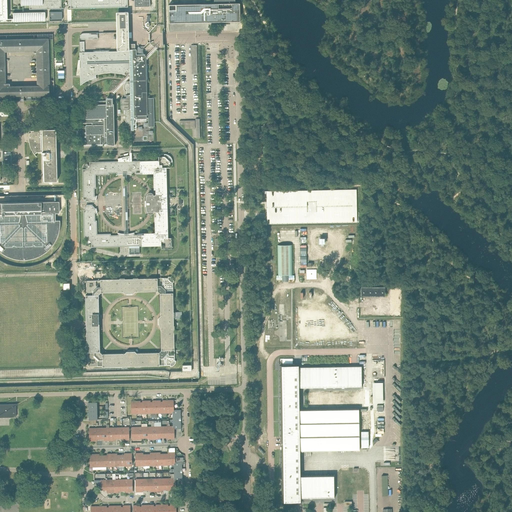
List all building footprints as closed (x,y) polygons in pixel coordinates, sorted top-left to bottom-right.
[(0,0),(0,21),(45,20),(44,12),(13,12),(13,18),(7,19),(6,0),(20,0),(21,5),(29,5),(29,9),(61,9),(61,0),(0,0)] [(127,0),(70,0),(71,8),(128,7),(127,0)] [(180,4),(176,4),(176,6),(176,10),(169,10),(169,18),(169,20),(169,23),(176,23),(191,22),(206,22),(224,22),(226,22),(229,21),(230,21),(235,21),(240,21),(240,17),(240,3),(235,3),(235,0),(214,0),(215,3),(209,4),(205,4),(204,4),(202,4),(201,4),(199,4),(197,4),(196,4),(195,4),(193,4),(186,4),(184,4),(183,4),(180,4)] [(129,29),(128,13),(128,11),(125,12),(117,12),(117,22),(117,27),(117,29),(117,31),(117,32),(117,38),(118,50),(120,50),(129,50),(129,44),(129,38),(129,29)] [(0,94),(49,94),(48,44),(47,39),(0,39),(0,94)] [(145,60),(145,55),(145,54),(137,54),(136,49),(135,49),(135,44),(129,44),(129,50),(120,50),(120,51),(84,52),(84,42),(79,42),(80,54),(80,85),(85,82),(91,79),(96,79),(96,75),(98,74),(103,73),(108,72),(114,72),(119,73),(125,74),(124,72),(130,72),(128,75),(130,77),(130,81),(126,81),(125,82),(125,83),(124,84),(124,85),(124,86),(124,90),(125,98),(123,98),(122,98),(121,99),(121,100),(121,101),(121,102),(121,103),(122,103),(123,103),(124,103),(123,104),(122,104),(122,105),(121,105),(121,106),(121,107),(121,108),(122,109),(123,109),(125,109),(125,110),(124,110),(124,114),(125,113),(125,120),(126,129),(127,129),(127,130),(131,130),(132,130),(134,130),(134,129),(136,129),(136,124),(134,124),(134,123),(136,123),(136,122),(136,120),(137,119),(140,119),(141,119),(147,119),(147,118),(148,118),(148,127),(149,127),(149,125),(154,125),(154,126),(154,98),(147,98),(148,102),(146,102),(145,60)] [(107,144),(115,144),(114,104),(112,104),(112,102),(111,102),(110,98),(107,98),(107,100),(107,101),(97,101),(97,104),(98,104),(98,105),(85,105),(85,109),(78,109),(78,123),(94,122),(94,125),(86,125),(86,126),(84,128),(78,128),(79,145),(101,144),(101,137),(107,136),(107,144)] [(29,137),(28,138),(29,142),(30,147),(32,151),(34,154),(35,155),(36,157),(36,156),(34,154),(36,153),(36,152),(41,152),(42,159),(43,159),(43,181),(51,182),(51,183),(51,181),(57,181),(56,158),(57,158),(57,155),(56,155),(56,151),(55,129),(43,129),(43,127),(40,128),(40,130),(30,131),(30,133),(29,133),(29,134),(29,136),(29,137)] [(0,159),(2,160),(2,163),(11,163),(11,158),(10,156),(8,156),(8,155),(2,155),(2,148),(0,148),(0,159)] [(170,162),(173,162),(172,161),(172,159),(172,158),(171,157),(170,156),(169,155),(168,155),(167,154),(166,154),(164,154),(164,156),(159,156),(159,160),(127,161),(124,160),(122,161),(94,162),(89,162),(89,167),(87,169),(83,169),(83,199),(90,199),(92,201),(95,201),(95,196),(94,188),(96,188),(96,175),(109,174),(109,173),(121,172),(121,174),(120,174),(125,174),(129,174),(128,173),(128,172),(140,172),(140,174),(154,173),(154,187),(156,187),(156,194),(154,195),(154,194),(153,194),(153,193),(152,193),(152,192),(151,192),(150,192),(149,192),(148,193),(147,194),(147,195),(146,200),(146,206),(147,211),(147,212),(148,212),(148,213),(149,213),(150,214),(151,214),(152,214),(152,213),(153,213),(154,212),(154,211),(156,211),(157,219),(155,219),(155,233),(142,233),(142,235),(130,235),(130,234),(131,234),(131,233),(127,234),(125,234),(122,233),(122,234),(123,234),(123,235),(111,235),(111,234),(97,234),(97,220),(95,221),(95,208),(94,208),(94,207),(93,206),(86,206),(85,207),(85,210),(84,210),(84,240),(89,240),(91,243),(92,247),(124,246),(127,247),(129,246),(161,245),(161,241),(164,238),(168,238),(168,208),(167,168),(170,168),(170,162)] [(51,247),(53,244),(55,241),(56,239),(57,236),(58,233),(59,230),(59,227),(60,223),(60,220),(55,220),(55,213),(59,213),(59,201),(0,202),(0,251),(2,253),(4,255),(7,256),(10,257),(13,258),(16,259),(19,259),(22,260),(25,260),(28,259),(31,259),(34,258),(37,257),(40,255),(43,254),(45,252),(48,249),(51,247)] [(277,245),(278,275),(293,275),(292,245),(277,245)] [(85,328),(84,328),(83,329),(83,330),(82,330),(87,330),(87,352),(88,352),(88,366),(103,366),(103,367),(122,366),(122,367),(127,367),(127,366),(136,366),(140,366),(170,365),(170,366),(171,366),(172,366),(173,365),(174,365),(175,364),(175,363),(176,362),(176,361),(176,360),(175,360),(174,330),(174,326),(174,317),(174,312),(173,282),(174,282),(174,281),(174,280),(173,279),(173,278),(172,278),(171,277),(170,277),(169,277),(168,276),(168,278),(138,278),(134,278),(124,279),(124,278),(120,278),(120,279),(100,279),(101,280),(86,281),(87,295),(86,295),(86,315),(87,315),(87,317),(87,320),(87,327),(86,327),(85,327),(85,328)] [(60,280),(0,281),(0,303),(60,302),(60,280)] [(385,288),(362,287),(362,297),(385,297),(385,288)] [(390,291),(390,315),(399,315),(399,291),(390,291)] [(280,371),(279,371),(280,371),(280,376),(279,376),(279,377),(280,377),(281,382),(279,382),(281,382),(281,387),(280,387),(280,388),(281,388),(281,393),(280,393),(281,393),(281,398),(280,398),(281,398),(281,403),(280,403),(280,404),(281,404),(281,409),(280,409),(281,409),(281,414),(280,414),(280,415),(281,415),(281,420),(280,420),(281,420),(281,425),(280,425),(281,425),(281,430),(280,430),(280,431),(281,431),(281,436),(280,436),(281,436),(281,441),(280,441),(280,442),(281,442),(282,447),(280,447),(282,447),(282,452),(281,452),(282,452),(282,457),(281,457),(281,458),(282,458),(282,463),(281,463),(282,463),(282,468),(281,468),(281,469),(282,469),(282,474),(281,474),(282,474),(282,479),(281,479),(282,479),(282,484),(281,484),(281,485),(282,485),(282,490),(281,490),(282,490),(282,495),(281,495),(281,496),(282,496),(282,501),(283,501),(283,503),(296,503),(296,500),(302,501),(302,500),(302,498),(303,498),(303,499),(334,498),(334,474),(301,474),(301,475),(303,475),(303,476),(301,476),(300,474),(300,468),(300,463),(299,457),(299,456),(299,453),(299,452),(299,450),(299,410),(299,409),(299,407),(299,405),(298,403),(299,398),(299,393),(299,387),(299,386),(301,386),(301,388),(300,388),(362,387),(362,365),(358,365),(352,365),(301,366),(301,367),(301,368),(300,368),(300,366),(300,365),(294,365),(294,364),(281,364),(281,365),(280,366),(280,371)] [(16,405),(15,404),(0,404),(0,417),(16,417),(16,409),(14,406),(16,405)] [(299,410),(299,450),(300,450),(300,451),(301,451),(360,450),(360,449),(359,409),(348,409),(347,409),(343,409),(342,409),(333,409),(331,409),(327,409),(326,409),(316,410),(315,410),(310,410),(309,410),(300,410),(299,410)] [(179,419),(179,418),(181,418),(181,410),(174,410),(173,410),(173,413),(172,413),(172,419),(179,419)] [(179,420),(179,419),(172,419),(173,426),(174,426),(174,429),(181,429),(181,420),(179,420)] [(174,465),(174,471),(181,471),(181,470),(182,470),(182,462),(175,462),(174,462),(175,465),(174,465)] [(174,471),(174,474),(171,474),(171,478),(173,478),(173,481),(176,481),(182,481),(182,472),(181,472),(181,471),(174,471)] [(105,490),(107,490),(107,492),(112,492),(111,480),(94,480),(93,481),(100,487),(100,490),(102,490),(104,491),(105,490)]
